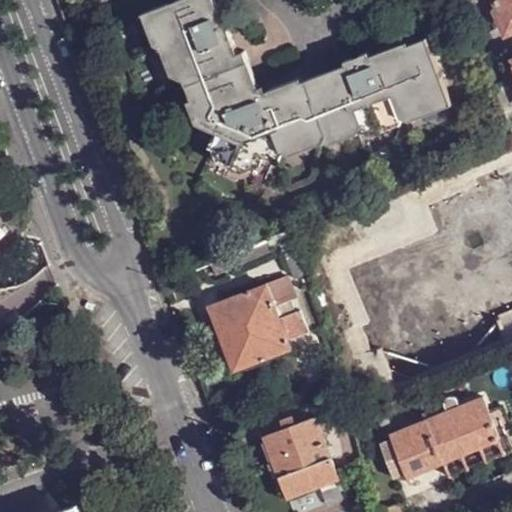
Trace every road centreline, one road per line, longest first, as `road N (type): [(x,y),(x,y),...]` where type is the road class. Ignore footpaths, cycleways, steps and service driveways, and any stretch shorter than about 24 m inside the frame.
road 1 (residential): [(123,283),(125,234),(34,0)]
road 2 (residential): [(0,51),(70,248),(90,276),(123,283)]
road 3 (residential): [(123,283),(205,511)]
road 4 (unknown): [(176,431),(0,502)]
